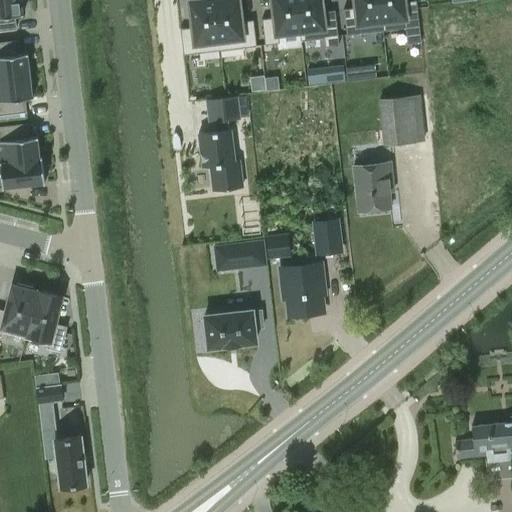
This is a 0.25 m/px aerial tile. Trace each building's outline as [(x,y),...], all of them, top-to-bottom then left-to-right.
[(0,0),(0,30),(16,28),(14,15),(23,14),(23,13),(21,13),(19,0),(0,0)] [(189,0),(192,27),(180,28),(183,54),(219,50),(213,0),(191,0),(189,0)] [(213,0),(219,50),(256,46),(253,20),(241,21),(238,0),(213,0)] [(272,0),(274,17),(262,19),(265,44),(277,43),(276,32),(299,29),(296,0),(272,0)] [(296,0),(299,29),(301,40),(324,37),(325,46),(338,44),(334,10),(322,11),(320,0),(296,0)] [(382,30),(378,0),(354,0),(356,7),(343,9),(346,35),(382,30)] [(378,0),(382,30),(405,28),(407,43),(421,42),(416,0),(404,2),(403,0),(378,0)] [(0,78),(29,75),(26,54),(28,54),(27,52),(19,53),(17,40),(0,42),(0,78)] [(359,78),(357,66),(345,67),(347,79),(359,78)] [(345,79),(344,67),(332,69),(333,81),(345,79)] [(307,84),(319,82),(318,70),(306,72),(307,84)] [(0,78),(0,114),(26,111),(24,98),(33,97),(33,96),(31,96),(29,75),(0,78)] [(265,79),(264,75),(250,76),(252,90),(266,89),(265,79)] [(278,77),(265,79),(266,89),(266,91),(279,90),(278,77)] [(378,99),(382,144),(424,140),(419,94),(378,99)] [(214,130),(199,132),(203,166),(211,165),(214,190),(242,187),(239,159),(234,160),(230,128),(229,128),(228,120),(239,118),(236,95),(206,99),(209,122),(213,121),(214,130)] [(39,158),(36,138),(38,137),(37,136),(29,137),(27,123),(0,126),(0,162),(8,162),(39,158)] [(40,157),(39,158),(8,162),(0,162),(0,168),(2,188),(4,188),(4,186),(43,182),(43,183),(45,183),(41,156),(40,156),(40,157)] [(390,162),(352,165),(357,210),(390,207),(387,179),(391,179),(390,162)] [(337,219),(314,221),(318,253),(340,251),(337,219)] [(276,236),(266,237),(268,257),(279,256),(276,236)] [(239,243),(226,244),(229,268),(241,267),(239,243)] [(320,263),(281,268),(284,299),(288,298),(290,315),(322,311),(319,284),(323,283),(320,263)] [(0,308),(0,335),(1,336),(2,331),(24,337),(24,338),(25,338),(28,326),(37,291),(33,290),(33,287),(17,283),(16,285),(12,284),(6,310),(0,308)] [(28,326),(25,338),(47,344),(46,347),(60,351),(67,326),(54,323),(61,296),(39,290),(38,291),(37,291),(28,326)] [(206,330),(203,331),(204,343),(207,343),(208,345),(208,347),(209,347),(224,345),(240,343),(254,341),(254,342),(256,341),(256,340),(254,327),(263,326),(261,310),(252,311),(252,309),(251,309),(251,310),(206,315),(204,315),(204,316),(205,316),(206,330)] [(60,383),(36,386),(38,402),(62,399),(60,383)] [(472,439),(454,441),(456,457),(485,454),(486,463),(511,459),(511,415),(508,416),(509,421),(470,426),(472,439)] [(54,426),(41,428),(44,456),(56,455),(60,486),(86,483),(84,466),(84,465),(83,453),(82,453),(80,435),(66,437),(56,438),(54,426)]
